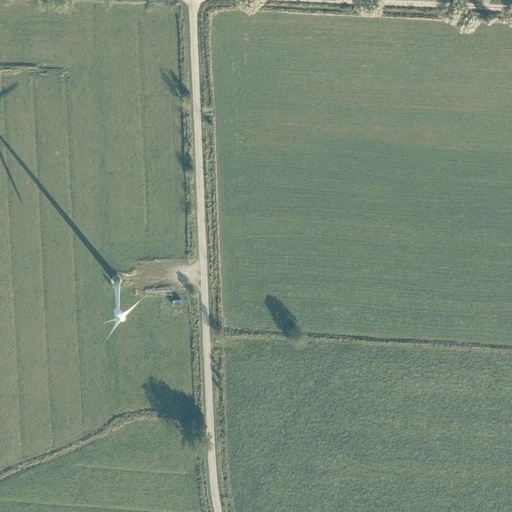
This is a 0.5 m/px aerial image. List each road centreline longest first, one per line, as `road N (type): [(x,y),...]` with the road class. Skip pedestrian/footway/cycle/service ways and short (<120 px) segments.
road 1 (unclassified): [(219,511),(191,0)]
road 2 (unclassified): [(347,0),(511,6)]
